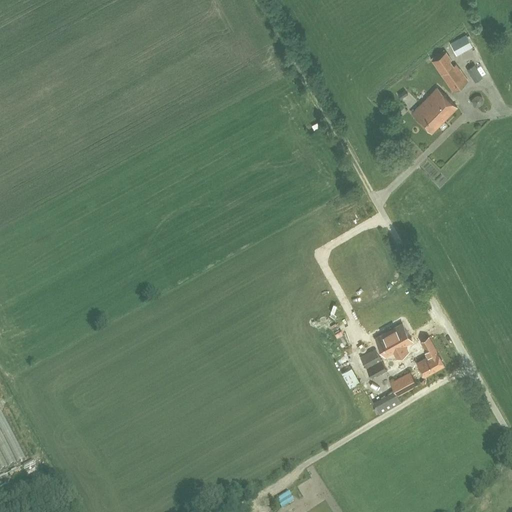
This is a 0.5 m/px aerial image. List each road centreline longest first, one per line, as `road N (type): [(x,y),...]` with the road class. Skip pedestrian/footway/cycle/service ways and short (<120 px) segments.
road 1 (unclassified): [(511,434),(359,168)]
road 2 (track): [(359,168),(263,0)]
